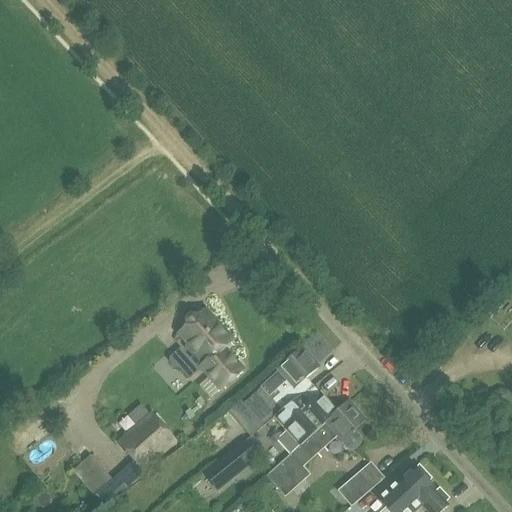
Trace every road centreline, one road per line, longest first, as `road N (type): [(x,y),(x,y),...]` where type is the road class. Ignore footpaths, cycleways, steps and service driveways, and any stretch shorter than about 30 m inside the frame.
road 1 (unclassified): [(505,511),(270,250)]
road 2 (track): [(31,0),(270,250)]
road 3 (track): [(161,136),(0,256)]
